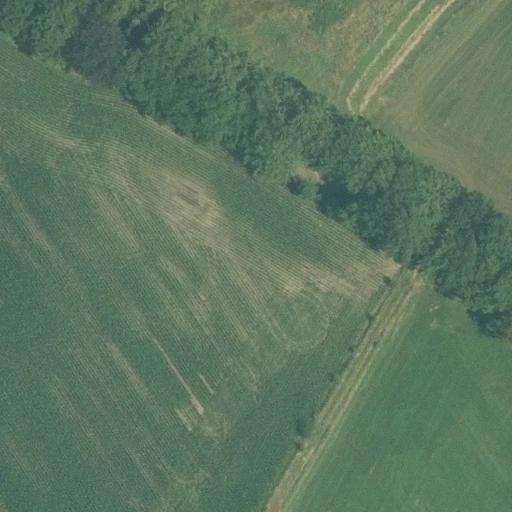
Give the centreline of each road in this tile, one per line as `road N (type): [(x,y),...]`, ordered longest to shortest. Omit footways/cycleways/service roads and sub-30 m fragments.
road 1 (track): [(451,0),(377,86),(367,114),(387,137),(449,177),(455,197),(437,242),(274,511)]
road 2 (unclassified): [(511,287),(39,0)]
